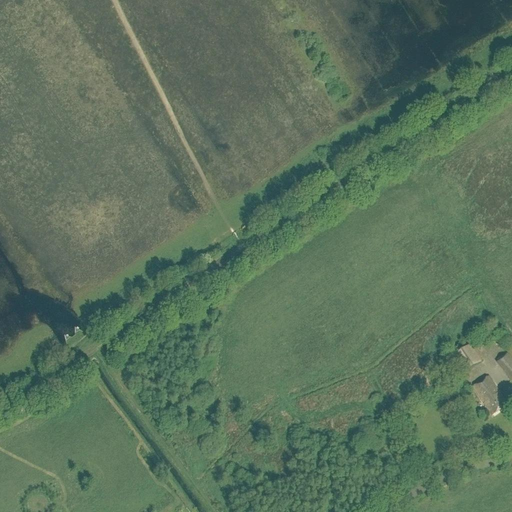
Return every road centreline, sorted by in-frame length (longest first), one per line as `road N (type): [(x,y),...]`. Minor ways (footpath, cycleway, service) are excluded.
road 1 (track): [(0,412),(511,71)]
road 2 (unclassified): [(386,511),(454,473),(511,460)]
